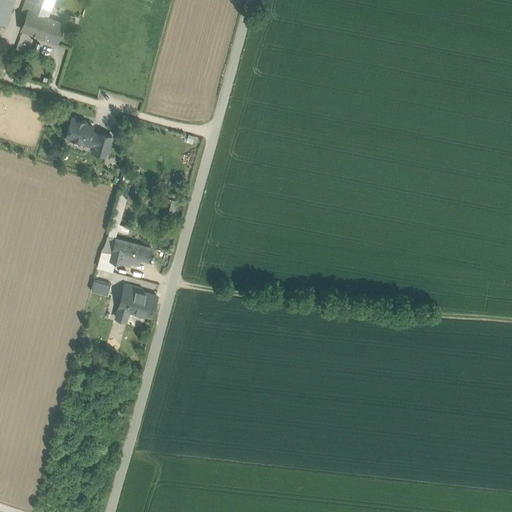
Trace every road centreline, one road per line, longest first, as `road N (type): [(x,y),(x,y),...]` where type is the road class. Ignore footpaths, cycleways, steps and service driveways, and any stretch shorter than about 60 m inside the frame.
road 1 (unclassified): [(251,0),(110,511)]
road 2 (track): [(511,319),(423,316),(174,283)]
